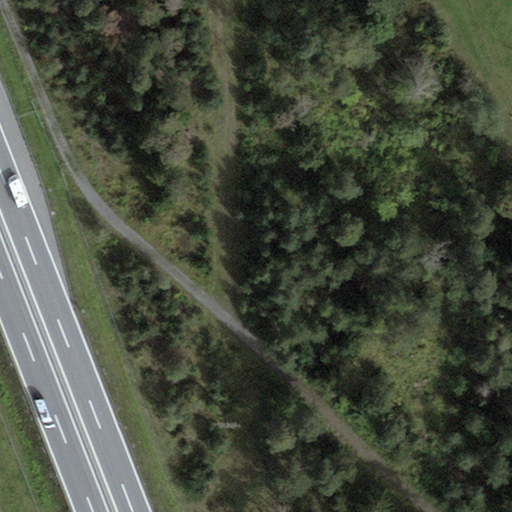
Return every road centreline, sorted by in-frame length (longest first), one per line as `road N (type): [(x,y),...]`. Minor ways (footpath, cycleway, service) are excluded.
road 1 (track): [(444,511),(289,359),(81,194),(3,0)]
road 2 (trunk): [(136,511),(0,156)]
road 3 (trunk): [(0,274),(92,511)]
